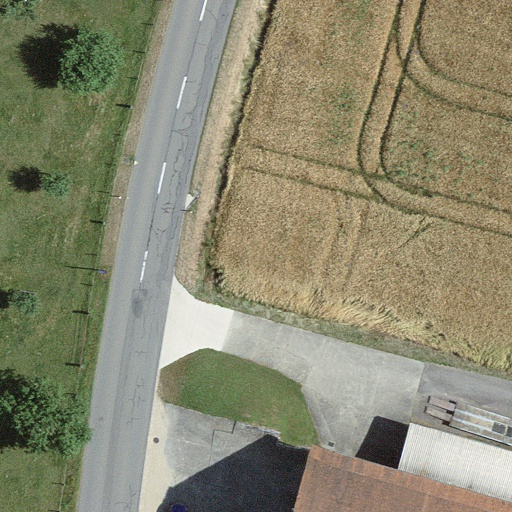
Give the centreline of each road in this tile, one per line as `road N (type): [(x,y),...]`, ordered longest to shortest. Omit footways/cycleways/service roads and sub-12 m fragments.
road 1 (secondary): [(107,511),(136,308),(206,0)]
road 2 (track): [(511,410),(136,308)]
